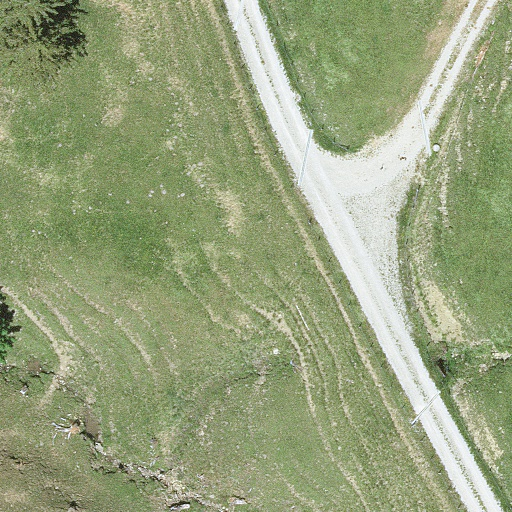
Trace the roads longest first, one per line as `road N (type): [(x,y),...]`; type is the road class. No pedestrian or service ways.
road 1 (track): [(229,0),(287,159),(355,260),(467,511)]
road 2 (track): [(474,0),(355,260)]
